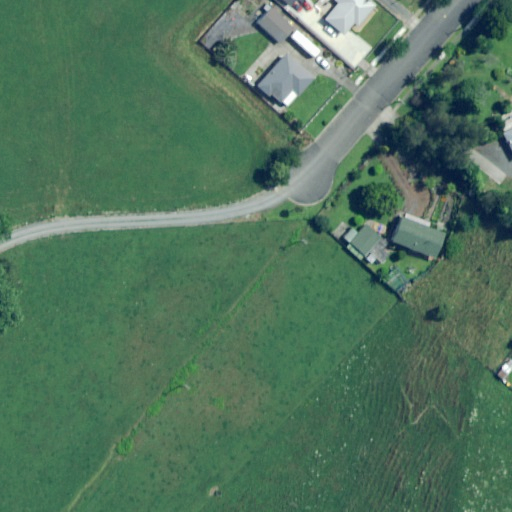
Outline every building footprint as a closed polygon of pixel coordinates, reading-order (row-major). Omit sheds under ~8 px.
[(371,7),(363,0),(330,0),(334,3),(321,18),(339,35),(350,23),(353,26),(371,7)] [(290,28),(266,7),(252,22),(276,43),(290,28)] [(249,84),(263,97),(266,94),(276,103),(288,91),(294,96),(310,79),(280,50),(249,84)] [(511,126),(499,133),(511,157),(511,126)] [(445,233),(400,214),(389,240),(435,259),(445,233)] [(385,244),(363,225),(347,244),(370,263),(375,258),(381,263),(390,253),(382,247),(385,244)] [(405,283),(393,270),(383,279),(396,292),(405,283)]
